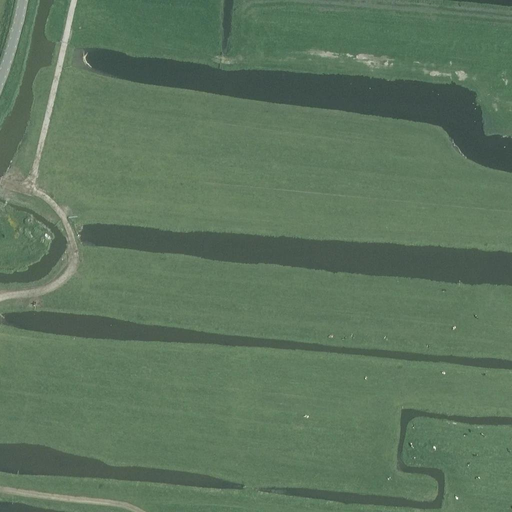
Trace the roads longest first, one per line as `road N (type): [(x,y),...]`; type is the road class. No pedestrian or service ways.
road 1 (track): [(3,182),(38,192),(61,213),(75,246),(60,287),(0,296)]
road 2 (track): [(0,489),(138,511)]
